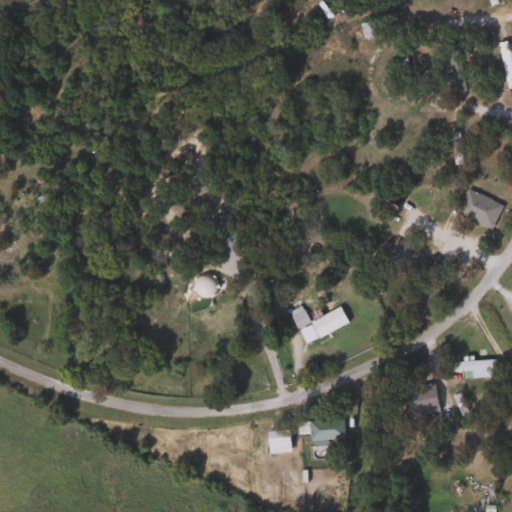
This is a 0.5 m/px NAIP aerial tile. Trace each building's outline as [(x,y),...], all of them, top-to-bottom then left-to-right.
[(379,21),(379,38),(358,38),(358,21),(379,21)] [(496,43),(503,42),(504,52),(509,51),(511,72),(511,87),(502,88),(496,43)] [(463,91),(452,94),(442,49),(452,46),(463,91)] [(405,54),(405,89),(396,89),(396,54),(405,54)] [(449,134),(457,134),(457,164),(449,164),(449,134)] [(487,229),(453,212),(464,189),(498,207),(487,229)] [(232,237),(214,242),(208,218),(226,213),(232,237)] [(337,307),(344,324),(301,343),(286,311),(298,306),(305,322),(337,307)] [(490,360),(490,367),(452,370),(451,363),(490,360)] [(306,420),(339,420),(339,440),(306,440),(306,420)] [(264,430),(285,430),(285,453),(264,453),(264,430)]
